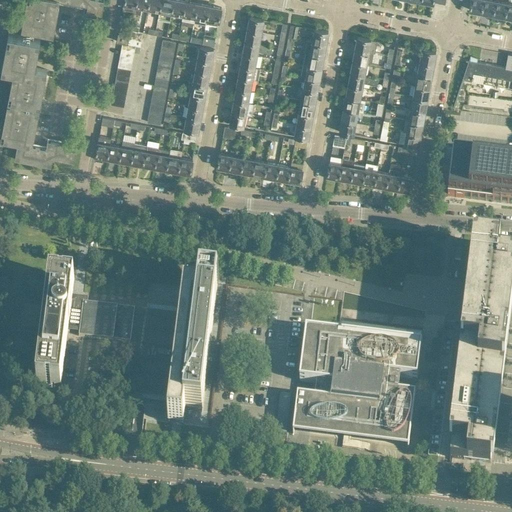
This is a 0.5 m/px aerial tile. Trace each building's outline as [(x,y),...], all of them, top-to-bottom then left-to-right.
[(26,0),(21,29),(31,31),(34,32),(53,35),(59,6),(58,6),(59,2),(84,7),(83,14),(83,15),(101,19),(101,16),(104,0),(26,0)] [(135,11),(136,0),(124,0),(123,9),(135,11)] [(142,7),(148,8),(149,0),(136,0),(135,11),(136,11),(135,13),(141,14),(142,7)] [(149,0),(148,8),(159,10),(160,0),(149,0)] [(160,0),(159,10),(171,12),(173,0),(160,0)] [(173,0),(171,12),(183,14),(185,1),(181,0),(173,0)] [(483,0),(470,0),(469,10),(481,12),(483,0)] [(495,0),(493,0),(483,0),(481,12),(492,14),(495,0)] [(507,3),(495,0),(492,14),(505,16),(507,3)] [(183,14),(182,20),(194,22),(197,3),(185,1),(183,14)] [(207,19),(209,5),(197,3),(194,22),(206,25),(207,19)] [(207,19),(206,24),(217,26),(218,21),(219,21),(221,7),(209,5),(207,19)] [(250,17),(248,29),(261,31),(263,19),(250,17)] [(140,46),(143,32),(138,31),(139,26),(132,25),(131,30),(132,30),(131,35),(129,35),(128,44),(140,46)] [(245,41),(259,43),(261,31),(248,29),(245,41)] [(328,32),(328,31),(315,29),(312,41),(326,44),(328,32)] [(2,133),(5,134),(3,141),(5,141),(18,143),(15,159),(51,166),(53,158),(74,162),(77,145),(78,143),(48,137),(48,138),(48,140),(47,145),(32,143),(33,139),(34,139),(39,110),(29,108),(29,106),(30,104),(35,105),(40,106),(47,70),(35,67),(36,61),(40,39),(38,39),(33,38),(27,37),(8,33),(8,34),(7,40),(3,62),(1,70),(6,70),(6,71),(13,72),(9,93),(12,93),(11,99),(8,99),(8,100),(11,101),(11,102),(10,104),(7,104),(2,133)] [(128,44),(129,35),(119,33),(118,33),(117,41),(123,42),(123,43),(128,44)] [(203,38),(202,43),(209,45),(214,46),(216,36),(204,34),(203,38)] [(375,53),(377,41),(357,37),(357,38),(355,49),(373,52),(375,53)] [(163,39),(162,46),(174,48),(176,42),(163,39)] [(304,52),(324,55),(326,44),(312,41),(306,40),(304,52)] [(245,41),(243,52),(257,55),(257,51),(258,51),(272,53),(273,46),(259,43),(245,41)] [(140,46),(128,44),(123,43),(121,49),(134,51),(139,52),(140,46)] [(173,54),(174,48),(162,46),(160,52),(173,54)] [(213,49),(214,49),(200,46),(198,57),(211,60),(213,49)] [(121,49),(120,55),(133,58),(134,51),(121,49)] [(353,61),(366,64),(371,65),(373,52),(355,49),(353,61)] [(436,52),(422,49),(420,61),(433,64),(436,52)] [(160,52),(159,58),(172,61),(173,54),(160,52)] [(243,52),(241,64),(254,67),(257,55),(243,52)] [(302,64),(321,67),(324,55),(304,52),(302,64)] [(458,93),(453,107),(454,108),(463,79),(472,81),(472,79),(473,79),(473,76),(472,76),(473,73),(511,80),(511,53),(510,53),(508,63),(511,63),(511,68),(479,62),(477,61),(469,60),(463,59),(463,60),(468,61),(458,93)] [(132,64),(133,58),(120,55),(119,61),(132,64)] [(384,62),(383,67),(391,68),(393,56),(388,55),(386,62),(384,62)] [(198,57),(196,69),(209,72),(211,60),(198,57)] [(159,58),(158,64),(171,67),(172,61),(159,58)] [(131,70),(132,64),(119,61),(118,67),(131,70)] [(353,61),(351,73),(364,75),(366,64),(353,61)] [(433,64),(420,61),(418,73),(431,76),(433,64)] [(158,64),(157,71),(170,74),(171,67),(158,64)] [(239,76),(252,79),(258,80),(260,68),(254,67),(241,64),(239,76)] [(300,75),(306,76),(319,79),(321,67),(302,64),(300,75)] [(130,76),(131,70),(118,67),(117,73),(130,76)] [(195,69),(193,82),(207,85),(209,72),(196,69),(195,69)] [(157,71),(156,77),(168,80),(170,74),(157,71)] [(128,82),(130,76),(117,73),(116,80),(128,82)] [(364,75),(351,73),(348,85),(362,87),(363,83),(376,85),(378,78),(364,75)] [(429,87),(431,76),(418,73),(415,85),(429,87)] [(239,76),(236,88),(250,90),(252,79),(239,76)] [(303,88),(317,91),(319,79),(306,76),(303,88)] [(156,77),(155,83),(167,86),(168,80),(156,77)] [(127,88),(128,82),(116,80),(114,86),(127,88)] [(189,81),(187,93),(191,94),(204,96),(207,85),(193,82),(189,81)] [(155,83),(153,90),(166,93),(167,86),(155,83)] [(348,85),(346,97),(360,99),(362,87),(348,85)] [(427,100),(429,87),(415,85),(413,97),(427,100)] [(126,94),(127,88),(114,86),(113,92),(126,94)] [(234,100),(248,102),(250,90),(236,88),(234,100)] [(301,100),(315,103),(317,91),(303,88),(301,100)] [(165,99),(166,93),(153,90),(152,97),(165,99)] [(125,100),(126,94),(113,92),(112,98),(125,100)] [(204,96),(191,94),(189,106),(202,108),(204,96)] [(344,96),(343,103),(345,104),(344,108),(358,111),(360,99),(346,97),(344,96)] [(152,97),(151,103),(164,105),(165,99),(152,97)] [(427,100),(413,97),(411,109),(425,111),(427,100)] [(112,98),(111,104),(124,106),(125,100),(112,98)] [(234,100),(232,113),(245,115),(251,116),(254,103),(248,102),(234,100)] [(299,113),(312,115),(315,103),(301,100),(299,113)] [(378,102),(375,114),(382,115),(384,104),(379,103),(378,102)] [(162,111),(164,105),(151,103),(150,109),(162,111)] [(189,106),(187,117),(200,119),(202,108),(189,106)] [(344,108),(342,120),(355,123),(358,111),(357,111),(344,108)] [(150,109),(148,115),(161,118),(162,111),(150,109)] [(425,111),(411,109),(409,121),(422,123),(425,111)] [(230,123),(230,124),(243,126),(245,115),(232,113),(230,123)] [(297,124),(310,126),(312,115),(299,113),(297,124)] [(160,124),(161,118),(148,115),(147,122),(160,124)] [(103,117),(101,124),(113,127),(114,124),(113,124),(114,119),(103,117)] [(187,117),(184,129),(198,132),(198,131),(200,119),(187,117)] [(355,123),(342,120),(340,131),(339,131),(339,132),(353,134),(355,123)] [(422,123),(409,121),(407,132),(420,135),(422,123)] [(294,136),(308,138),(310,126),(297,124),(294,136)] [(237,128),(225,126),(223,137),(235,139),(237,128)] [(402,131),(399,143),(418,147),(418,146),(420,135),(407,132),(402,131)] [(190,140),(196,141),(197,135),(182,132),(181,139),(184,139),(190,140)] [(123,146),(122,146),(119,160),(130,162),(134,142),(136,135),(125,134),(123,146)] [(346,136),(335,134),(333,145),(344,147),(346,136)] [(99,136),(95,155),(95,159),(102,161),(103,157),(107,158),(109,144),(110,138),(99,136)] [(350,143),(357,144),(358,138),(346,136),(344,147),(345,147),(345,144),(350,145),(350,143)] [(296,139),(295,144),(294,145),(306,147),(307,141),(296,139)] [(145,150),(146,145),(134,142),(130,162),(142,164),(145,150)] [(107,158),(119,160),(122,146),(109,144),(107,158)] [(145,150),(142,164),(154,166),(157,153),(158,147),(146,145),(145,150)] [(157,153),(154,166),(166,169),(170,150),(158,148),(157,153)] [(170,150),(166,169),(178,171),(180,157),(181,157),(182,150),(176,149),(174,151),(170,150)] [(511,156),(453,149),(453,153),(451,166),(453,166),(452,169),(444,168),(443,175),(452,177),(451,180),(450,179),(448,196),(511,204),(511,156)] [(231,155),(220,153),(219,153),(217,166),(229,169),(231,155)] [(229,169),(240,171),(243,157),(231,155),(229,169)] [(180,157),(178,171),(190,173),(193,159),(192,159),(181,157),(180,157)] [(240,171),(252,173),(255,159),(243,157),(240,171)] [(341,164),(338,177),(350,180),(353,166),(354,163),(354,160),(342,158),(341,164)] [(267,162),(255,159),(252,173),(264,175),(267,162)] [(291,161),(290,166),(288,180),(300,182),(303,164),(291,161)] [(267,162),(264,175),(276,178),(279,164),(267,162)] [(341,164),(329,162),(326,178),(334,180),(335,177),(338,177),(341,164)] [(350,180),(362,182),(365,168),(365,165),(354,163),(350,180)] [(288,180),(290,166),(279,164),(276,178),(277,178),(276,180),(283,182),(283,179),(288,180)] [(371,169),(365,168),(362,182),(374,184),(377,170),(378,165),(372,164),(371,169)] [(388,173),(386,186),(398,189),(400,175),(401,171),(389,169),(388,173)] [(377,170),(374,184),(386,186),(388,173),(377,170)] [(398,189),(410,191),(412,177),(400,175),(398,189)] [(466,323),(450,458),(490,463),(493,441),(493,438),(495,427),(495,423),(500,382),(501,378),(504,352),(504,348),(507,327),(507,324),(511,287),(511,286),(511,251),(476,248),(472,279),(472,282),(467,319),(467,322),(466,323)] [(20,317),(20,318),(22,318),(20,327),(43,330),(43,331),(36,384),(39,385),(43,385),(51,386),(52,386),(58,387),(61,388),(68,329),(79,330),(78,336),(130,342),(133,319),(135,309),(83,302),(82,303),(72,301),(74,281),(74,280),(72,280),(64,279),(60,278),(59,278),(52,277),(50,277),(49,278),(46,309),(46,310),(23,307),(22,317),(20,317)] [(184,292),(181,315),(146,310),(136,396),(170,400),(168,423),(183,425),(185,410),(202,412),(218,282),(200,280),(198,294),(184,292)] [(409,444),(409,440),(415,394),(398,392),(400,377),(417,379),(423,332),(340,322),(338,335),(306,331),(299,381),(316,383),(315,398),(297,396),(293,434),(294,430),(409,444)]
